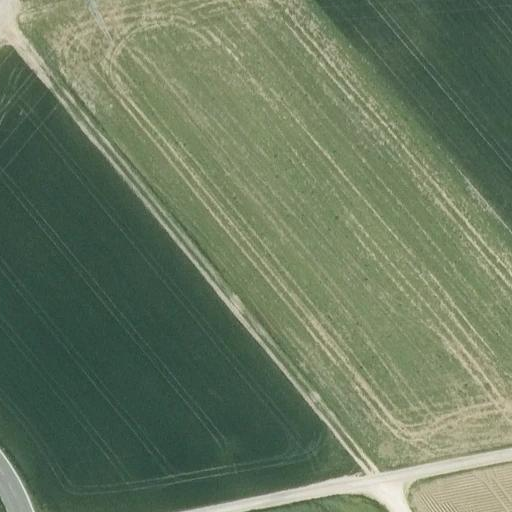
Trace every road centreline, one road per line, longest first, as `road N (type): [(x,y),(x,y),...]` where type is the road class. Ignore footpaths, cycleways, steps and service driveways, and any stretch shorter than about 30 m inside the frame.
road 1 (track): [(0,29),(399,511)]
road 2 (track): [(511,456),(214,511)]
